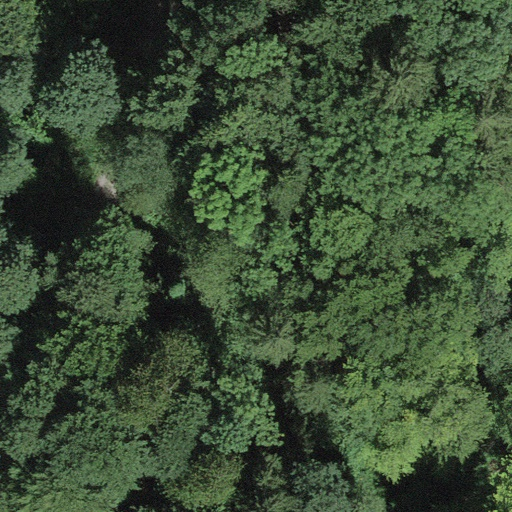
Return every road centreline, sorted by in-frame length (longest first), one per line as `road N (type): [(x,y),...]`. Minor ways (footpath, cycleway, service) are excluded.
road 1 (track): [(130,74),(219,89),(273,125),(382,511)]
road 2 (track): [(0,448),(114,149),(141,0)]
